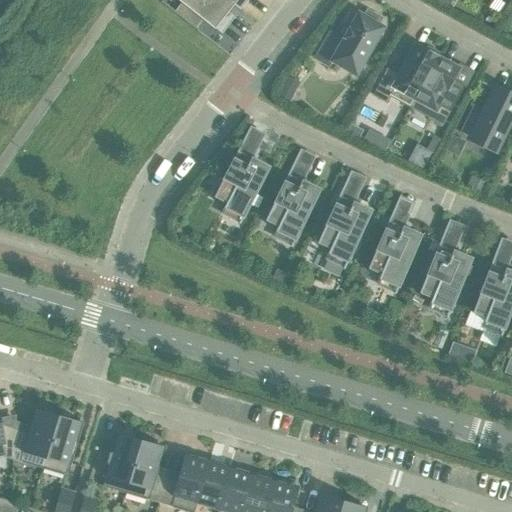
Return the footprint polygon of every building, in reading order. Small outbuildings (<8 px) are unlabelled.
[(227,12),(233,5),(240,10),(227,0),(182,0),(173,12),(194,29),(202,19),(221,34),(234,17),(227,12)] [(247,0),(227,0),(240,10),(247,0)] [(331,61),(355,75),(382,27),(378,24),(381,18),(366,9),(362,16),(358,13),(349,29),(348,28),(343,38),(330,30),(314,59),(328,67),(331,61)] [(389,96),(409,107),(438,53),(427,47),(425,51),(415,45),(398,76),(386,69),(372,95),(386,103),(389,96)] [(452,105),(441,99),(457,68),(447,63),(447,62),(437,57),(439,53),(438,53),(409,107),(428,117),(427,119),(441,126),(452,105)] [(459,132),(495,150),(511,114),(511,97),(494,88),(483,109),(473,104),(459,132)] [(239,224),(267,171),(249,162),(253,154),(240,148),(251,127),(249,126),(213,197),(214,198),(215,196),(226,202),(223,207),(225,208),(222,213),(238,222),(238,223),(239,224)] [(291,247),(317,193),(299,184),(308,166),(296,160),(301,150),(299,149),(264,220),(266,221),(266,220),(277,225),(275,231),(276,231),(274,237),(290,245),(290,246),(291,247)] [(344,269),(369,215),(351,206),(363,178),(351,173),(351,171),(350,171),(316,243),(318,243),(319,242),(330,247),(327,253),(328,254),(326,259),(343,267),(342,268),(344,269)] [(395,294),(419,239),(400,231),(408,212),(396,207),(400,196),(399,196),(367,268),(369,269),(369,268),(380,273),(378,278),(379,279),(377,284),(394,292),(394,293),(395,294)] [(447,318),(469,262),(451,255),(454,247),(441,242),(450,220),(448,219),(418,293),(420,294),(420,292),(432,297),(429,303),(431,303),(429,309),(446,316),(445,317),(447,318)] [(501,336),(511,306),(511,276),(503,273),(506,265),(493,260),(502,238),(500,238),(472,312),(473,312),(474,311),(485,315),(483,321),(484,322),(482,327),(500,334),(499,335),(501,336)] [(12,460),(42,468),(57,417),(35,410),(29,430),(15,426),(12,460)] [(71,453),(74,454),(78,443),(75,442),(80,424),(57,417),(42,468),(65,475),(71,453)] [(15,426),(15,420),(0,423),(0,456),(5,455),(5,457),(12,460),(15,426)] [(124,493),(140,441),(117,434),(112,453),(109,452),(105,463),(108,464),(102,486),(124,493)] [(158,503),(166,476),(155,473),(162,448),(140,441),(124,493),(158,503)] [(196,502),(208,462),(185,455),(178,480),(166,476),(158,503),(171,507),(174,495),(196,502)] [(218,508),(230,468),(208,462),(196,502),(218,508)] [(229,511),(240,511),(252,475),(230,468),(218,508),(229,511)] [(264,511),(273,481),(252,475),(240,511),(264,511)] [(288,511),(296,488),(273,481),(264,511),(288,511)] [(53,511),(68,511),(74,493),(61,489),(53,511)] [(338,511),(342,502),(319,495),(313,511),(338,511)] [(93,511),(97,500),(84,496),(78,511),(93,511)] [(0,499),(0,511),(16,511),(18,505),(0,499)] [(363,511),(364,508),(342,502),(338,511),(363,511)]
